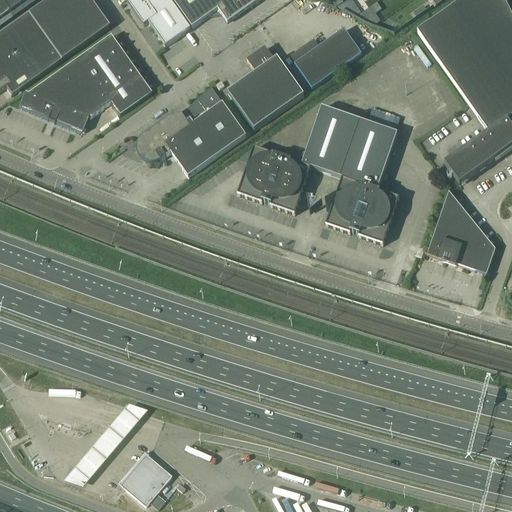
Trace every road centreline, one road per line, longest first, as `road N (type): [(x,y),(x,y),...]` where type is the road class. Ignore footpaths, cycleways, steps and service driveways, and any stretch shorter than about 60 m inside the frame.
road 1 (motorway): [(511,411),(277,347),(0,252)]
road 2 (motorway): [(511,451),(253,380),(0,293)]
road 3 (motorway): [(0,332),(329,441),(511,488)]
road 4 (secondary): [(52,181),(511,335)]
road 5 (unclassified): [(52,181),(223,61)]
